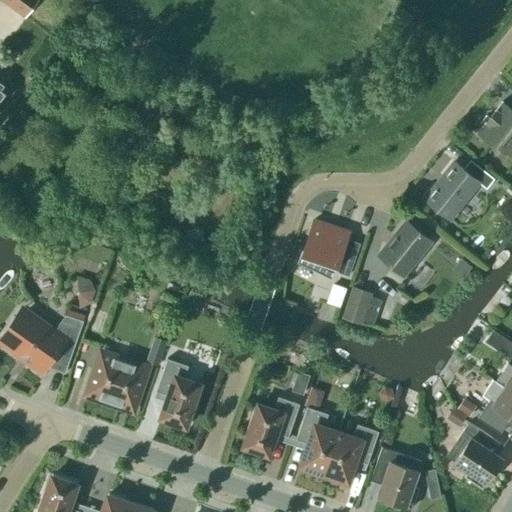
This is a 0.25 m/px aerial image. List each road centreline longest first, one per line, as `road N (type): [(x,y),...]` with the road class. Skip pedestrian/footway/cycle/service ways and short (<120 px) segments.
road 1 (residential): [(194,474),(300,193),(319,184),(394,186),(511,46)]
road 2 (unclassified): [(49,431),(194,474)]
